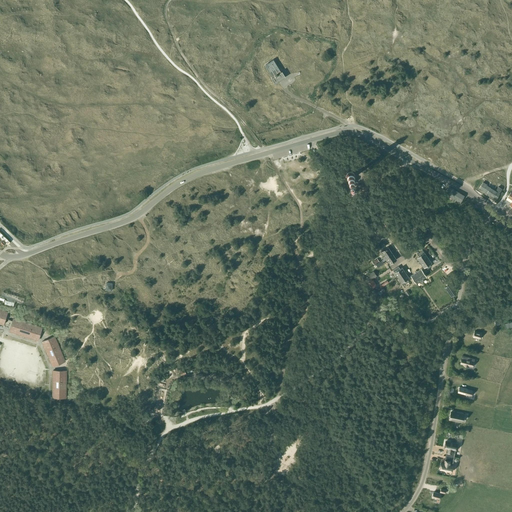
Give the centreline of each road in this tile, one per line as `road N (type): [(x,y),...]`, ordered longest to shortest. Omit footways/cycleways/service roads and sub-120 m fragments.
road 1 (tertiary): [(491,213),(464,189),(353,132),(196,174),(137,215),(10,257)]
road 2 (unclassified): [(401,511),(426,471),(466,252),(491,213)]
road 3 (unknown): [(167,0),(163,13),(180,56),(267,152)]
road 4 (unknown): [(303,284),(293,242),(303,213),(267,152)]
road 5 (unknown): [(239,511),(269,453),(278,396)]
